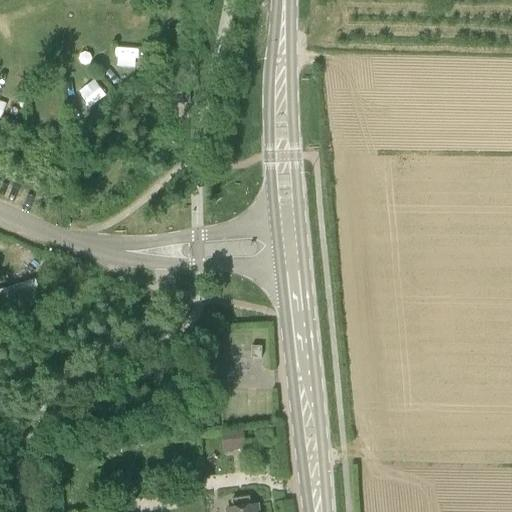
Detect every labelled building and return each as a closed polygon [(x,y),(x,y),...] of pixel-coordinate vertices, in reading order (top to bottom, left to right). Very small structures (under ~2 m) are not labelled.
[(140,5),(121,7),(124,28),(143,26),(140,5)] [(80,94),(95,106),(109,90),(94,77),(80,94)] [(175,94),(176,104),(191,103),(190,93),(175,94)] [(252,346),(252,358),(263,358),(263,346),(252,346)] [(245,450),(242,430),(221,433),(223,453),(245,450)] [(258,511),(257,505),(251,506),(250,497),(232,499),(233,509),(227,509),(227,511),(258,511)]
